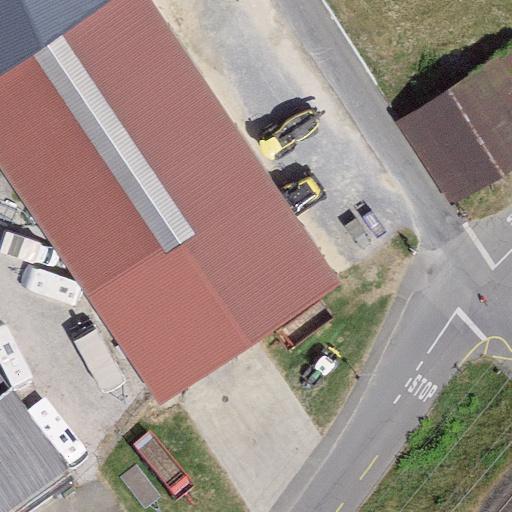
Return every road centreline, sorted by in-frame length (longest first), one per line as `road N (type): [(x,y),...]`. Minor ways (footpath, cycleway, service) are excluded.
road 1 (residential): [(473,290),(291,0)]
road 2 (unclassified): [(313,511),(473,290)]
